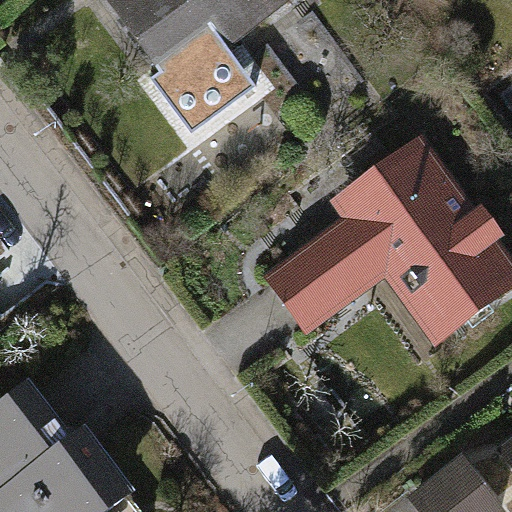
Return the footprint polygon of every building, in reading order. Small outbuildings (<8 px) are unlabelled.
[(276,0),(108,0),(163,78),(276,0)] [(511,262),(425,140),(335,203),(348,220),(268,276),(309,335),(388,280),(439,353),(511,301),(511,262)] [(0,245),(20,234),(0,198),(0,245)] [(31,398),(0,421),(0,511),(132,511),(86,450),(76,457),(31,398)] [(511,444),(503,451),(511,462),(511,444)] [(500,511),(464,464),(411,504),(417,511),(500,511)]
